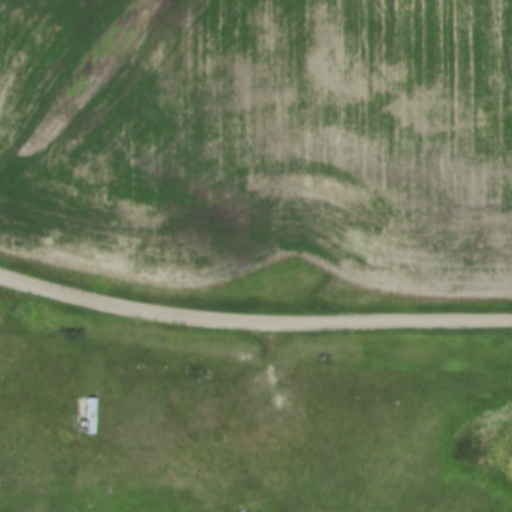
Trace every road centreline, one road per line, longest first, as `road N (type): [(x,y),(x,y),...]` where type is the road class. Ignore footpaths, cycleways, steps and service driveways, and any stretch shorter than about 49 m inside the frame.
road 1 (residential): [(511,320),(209,318),(86,299),(0,273)]
road 2 (track): [(270,319),(286,424),(336,511)]
